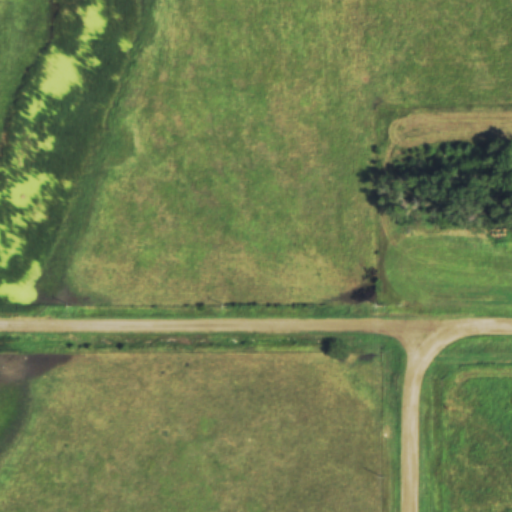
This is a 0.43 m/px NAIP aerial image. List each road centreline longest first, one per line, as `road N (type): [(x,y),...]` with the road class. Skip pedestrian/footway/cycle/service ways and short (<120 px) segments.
road 1 (track): [(511,326),(0,328)]
road 2 (residential): [(413,511),(413,327)]
